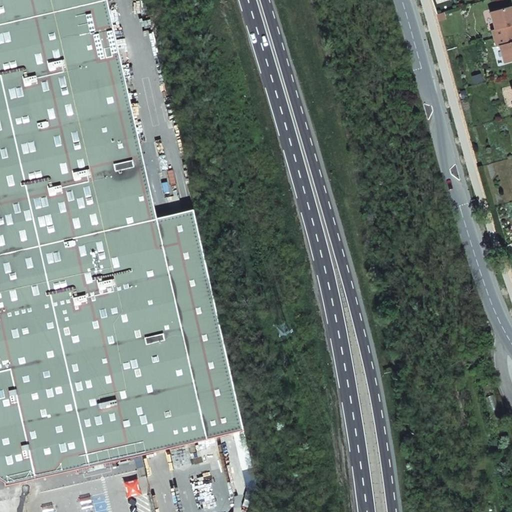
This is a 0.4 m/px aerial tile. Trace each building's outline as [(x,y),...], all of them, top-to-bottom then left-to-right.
[(6,485),(76,468),(115,459),(244,430),(194,209),(157,217),(107,0),(0,0),(0,478),(5,482),(6,485)] [(494,38),(511,33),(511,10),(511,6),(490,12),(495,29),(492,30),(494,38)] [(145,56),(159,53),(153,27),(139,30),(145,56)] [(505,63),(511,60),(511,33),(494,38),(497,46),(500,45),(505,63)] [(78,474),(117,465),(115,459),(76,468),(78,474)]
